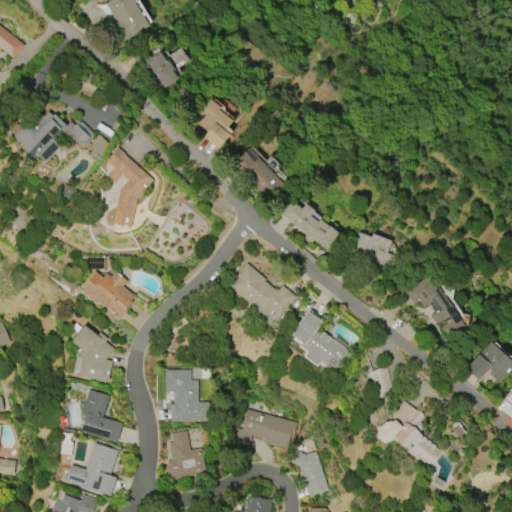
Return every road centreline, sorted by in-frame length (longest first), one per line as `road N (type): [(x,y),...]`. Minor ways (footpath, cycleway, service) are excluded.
road 1 (residential): [(511,434),(250,216),(120,72),(39,0)]
road 2 (residential): [(127,511),(147,448),(133,373),(142,336),(207,274),(250,216)]
road 3 (residential): [(290,511),(280,481),(255,471),(137,493)]
